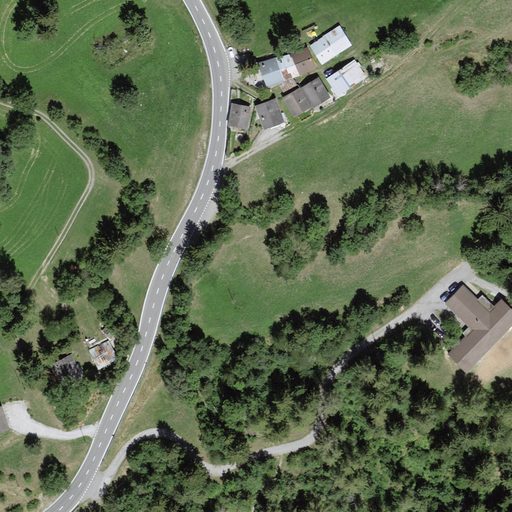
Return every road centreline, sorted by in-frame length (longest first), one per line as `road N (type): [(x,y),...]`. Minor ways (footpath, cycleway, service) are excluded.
road 1 (tertiary): [(189,0),(218,62),(214,148),(156,286),(139,356),(77,490),(56,511)]
road 2 (track): [(0,99),(51,123),(90,171),(44,273),(86,332)]
